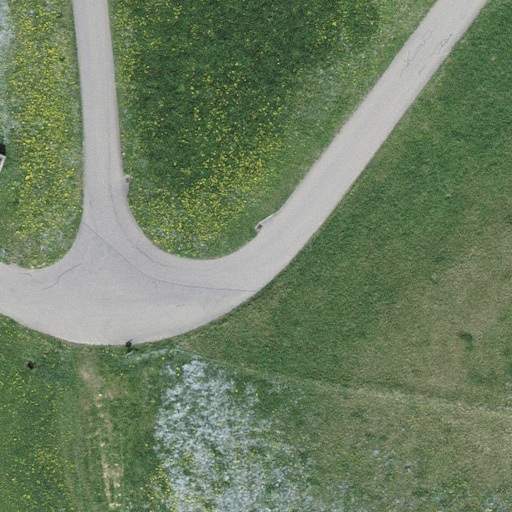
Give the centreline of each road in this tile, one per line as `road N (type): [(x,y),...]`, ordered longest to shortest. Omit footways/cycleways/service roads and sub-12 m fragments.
road 1 (residential): [(113,313),(192,296),(267,254),(458,0)]
road 2 (residential): [(89,0),(113,313)]
